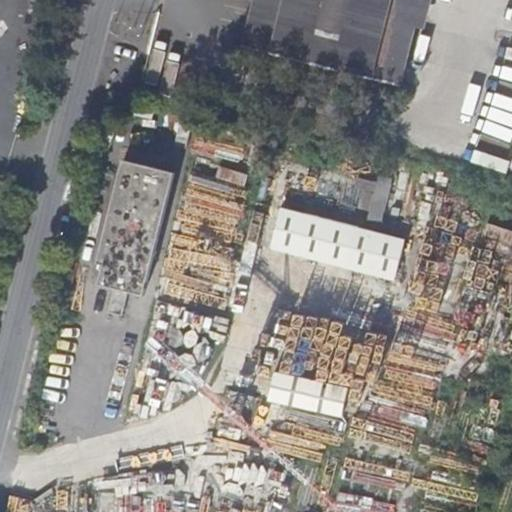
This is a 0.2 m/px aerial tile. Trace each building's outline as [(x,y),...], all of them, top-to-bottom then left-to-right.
[(401,85),(422,0),(255,0),(243,46),(401,85)] [(148,295),(179,171),(127,158),(101,264),(107,265),(103,282),(119,287),(116,298),(129,302),(132,290),(148,295)] [(364,176),(360,211),(386,214),(390,179),(364,176)] [(282,204),(272,248),(398,278),(409,234),(282,204)] [(125,315),(129,302),(116,298),(112,310),(125,315)]
